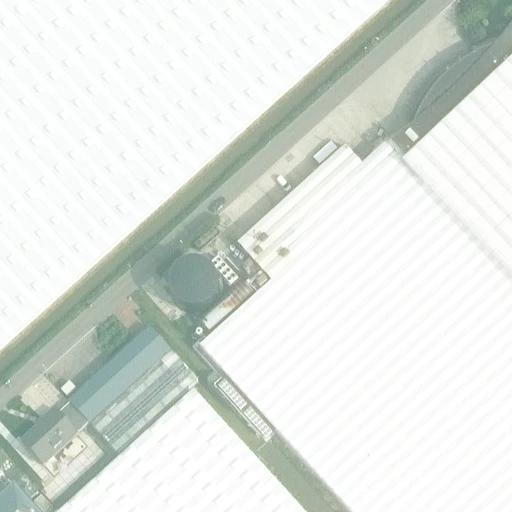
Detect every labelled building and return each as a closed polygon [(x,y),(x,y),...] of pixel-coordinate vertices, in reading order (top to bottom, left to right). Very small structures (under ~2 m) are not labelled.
[(0,0),(0,349),(191,177),(346,37),(385,0),(0,0)] [(415,130),(391,145),(407,163),(511,63),(511,29),(497,50),(489,52),(475,58),(461,67),(459,64),(458,65),(460,68),(452,78),(447,73),(446,74),(449,77),(437,88),(428,101),(420,115),(415,130)] [(389,143),(362,167),(278,243),(296,262),(260,295),(201,349),(349,511),(511,511),(511,63),(407,163),(391,145),(389,143)] [(241,273),(260,295),(296,262),(278,243),(362,167),(345,148),(236,247),(252,263),(241,273)] [(69,404),(70,405),(90,426),(118,456),(199,382),(149,329),(112,362),(68,402),(69,404)] [(302,511),(195,393),(64,511),(302,511)] [(55,458),(90,426),(70,405),(59,415),(54,411),(42,422),(44,424),(23,443),(45,467),(50,473),(60,463),(55,458)] [(24,491),(32,501),(40,494),(32,484),(24,491)] [(0,500),(0,511),(38,511),(16,486),(0,500)] [(41,511),(52,511),(54,511),(43,498),(36,505),(41,511)]
